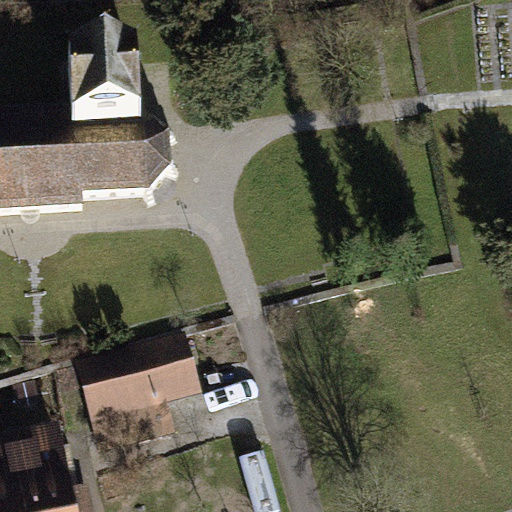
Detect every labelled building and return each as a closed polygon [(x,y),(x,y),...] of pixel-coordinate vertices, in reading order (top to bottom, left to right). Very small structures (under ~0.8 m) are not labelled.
[(81,199),(142,197),(149,208),(157,204),(151,193),(165,177),(177,181),(179,172),(168,169),(167,148),(178,143),(173,134),(162,139),(141,121),(138,65),(68,67),(70,118),(0,121),(0,214),(82,210),(81,199)] [(183,340),(81,366),(102,449),(170,432),(162,401),(197,393),(183,340)] [(0,446),(0,448),(1,458),(7,457),(17,506),(0,509),(0,511),(47,511),(35,451),(42,451),(41,438),(0,446)] [(73,511),(60,446),(42,451),(35,451),(47,511),(73,511)] [(0,509),(17,506),(7,457),(1,458),(0,458),(0,509)]
